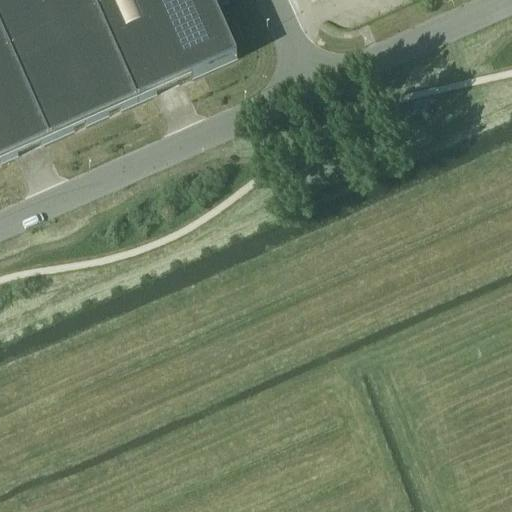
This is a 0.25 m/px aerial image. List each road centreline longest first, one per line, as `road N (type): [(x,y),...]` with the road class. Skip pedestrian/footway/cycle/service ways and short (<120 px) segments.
road 1 (unclassified): [(0,227),(311,89)]
road 2 (unclassified): [(311,89),(506,0)]
